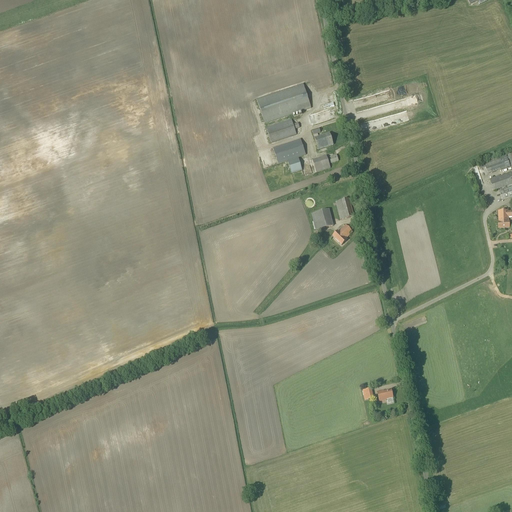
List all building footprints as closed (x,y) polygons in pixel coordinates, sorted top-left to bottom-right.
[(265,124),(288,117),(311,109),(303,84),(256,100),(265,124)] [(317,123),(331,119),(329,111),(324,112),(325,115),(319,116),(318,116),(315,116),(317,123)] [(293,125),(291,120),(266,128),(271,143),(296,135),(295,130),(299,128),(298,123),(293,125)] [(318,150),(333,145),(330,133),(314,138),(318,150)] [(278,164),(288,161),(306,155),(300,139),(290,143),(288,143),(273,148),(278,164)] [(339,162),(337,155),(327,158),(326,156),(312,160),(316,173),(330,169),(329,165),(339,162)] [(492,174),(505,169),(510,167),(506,156),(501,158),(484,164),(487,174),(491,172),(492,174)] [(287,162),(291,174),(302,171),(298,159),(288,162),(287,162)] [(511,172),(511,173),(489,180),(493,191),(511,184),(511,186),(498,191),(502,201),(511,197),(511,172)] [(340,221),(354,217),(349,199),(335,202),(340,221)] [(316,231),(334,226),(329,210),(311,215),(316,231)] [(508,211),(498,211),(498,222),(498,229),(509,229),(509,222),(508,218),(511,218),(511,211),(508,211)] [(353,233),(345,225),(339,232),(338,231),(332,237),(341,246),(347,241),(346,239),(353,233)] [(365,401),(369,400),(374,399),(371,388),(362,391),(365,401)] [(393,398),(391,390),(384,391),(377,392),(379,402),(386,401),(386,400),(393,398)]
